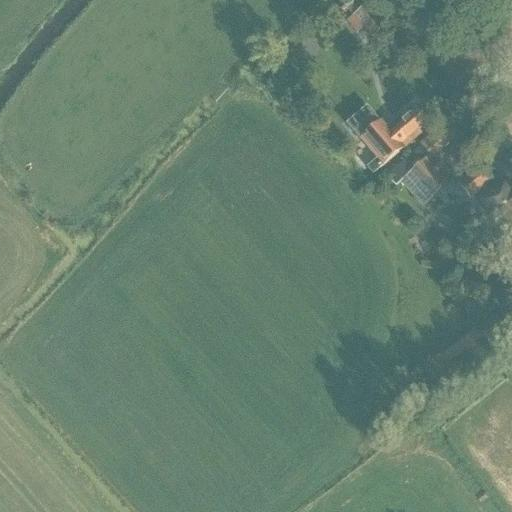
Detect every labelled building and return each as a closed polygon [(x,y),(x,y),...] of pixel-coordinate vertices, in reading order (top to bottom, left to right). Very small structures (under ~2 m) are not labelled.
[(386,28),(361,0),(354,0),(347,7),(355,16),(347,23),(357,34),(364,28),(373,38),(386,28)] [(344,124),(375,160),(365,169),(372,176),(411,143),(407,139),(425,124),(415,112),(395,129),(396,129),(389,135),(365,106),(344,124)] [(447,122),(420,145),(421,146),(431,157),(432,158),(458,135),(447,122)] [(421,146),(385,178),(395,188),(403,180),(431,157),(421,146)] [(452,183),(432,158),(431,157),(403,180),(425,206),(452,183)] [(508,237),(511,233),(511,189),(504,180),(495,188),(490,182),(491,181),(481,169),(460,186),(470,198),(481,189),(486,195),(479,201),(508,237)]
